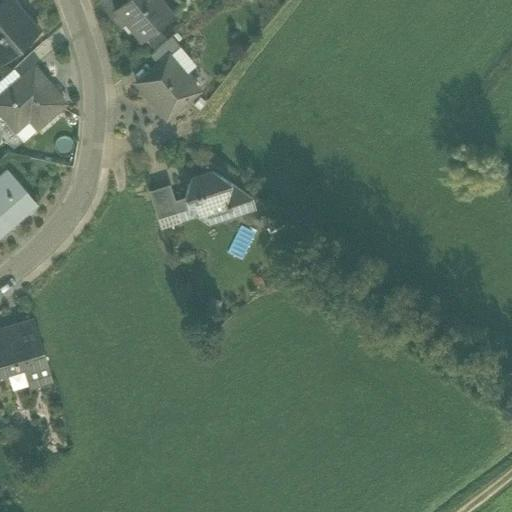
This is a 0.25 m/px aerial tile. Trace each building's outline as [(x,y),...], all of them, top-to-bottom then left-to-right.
[(0,57),(0,60),(37,28),(12,0),(0,0),(0,51),(3,55),(0,57)] [(126,0),(114,11),(140,42),(172,15),(159,0),(126,0)] [(149,55),(157,64),(168,55),(178,46),(170,37),(149,55)] [(194,66),(178,46),(168,55),(184,74),(194,66)] [(135,83),(165,118),(198,90),(184,74),(168,55),(157,64),(135,83)] [(14,67),(0,79),(0,96),(0,97),(23,77),(14,67)] [(0,113),(9,124),(23,112),(37,127),(64,103),(33,68),(23,77),(0,97),(0,96),(0,113)] [(23,139),(37,127),(23,112),(9,124),(22,138),(23,139)] [(0,113),(0,133),(12,147),(22,138),(9,124),(0,113)] [(190,176),(188,183),(202,178),(201,176),(213,171),(210,169),(190,176)] [(0,236),(36,204),(6,170),(0,174),(0,236)] [(186,207),(198,216),(224,208),(235,215),(255,209),(251,197),(213,171),(201,176),(202,178),(188,183),(183,196),(183,197),(186,207)] [(173,200),(168,184),(149,190),(155,211),(173,205),(172,200),(173,200)] [(173,200),(180,222),(198,216),(186,207),(183,197),(173,200)] [(155,211),(160,229),(180,222),(173,200),(172,200),(173,205),(155,211)] [(224,208),(198,216),(207,224),(235,215),(224,208)] [(0,371),(22,365),(29,385),(51,378),(33,320),(0,330),(0,371)] [(18,370),(0,373),(0,375),(2,389),(21,386),(18,370)]
